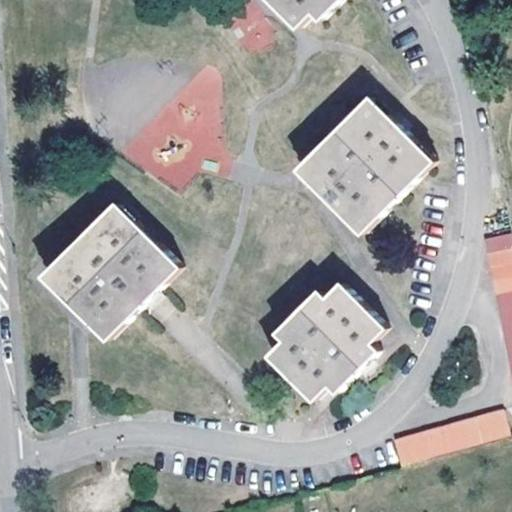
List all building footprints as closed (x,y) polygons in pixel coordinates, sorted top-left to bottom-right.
[(252,0),(228,12),(248,53),(274,40),(253,0),(252,0)] [(278,0),(305,27),(319,12),(328,20),(347,0),(278,0)] [(402,124),(377,98),(305,170),(369,232),(439,161),(402,124)] [(186,268),(121,203),(50,273),(116,338),(156,297),(186,268)] [(511,230),(486,236),(511,357),(511,230)] [(392,328),(349,283),(334,298),(325,290),(284,331),(293,340),(277,355),(321,399),(336,384),(344,391),(363,372),(385,350),(378,342),(392,328)] [(511,436),(504,410),(395,440),(402,466),(511,436)]
